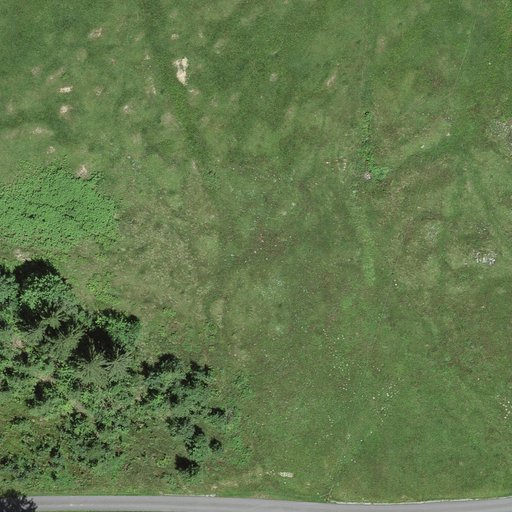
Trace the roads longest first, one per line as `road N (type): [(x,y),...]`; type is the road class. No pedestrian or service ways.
road 1 (track): [(364,511),(0,505)]
road 2 (track): [(511,503),(375,511)]
